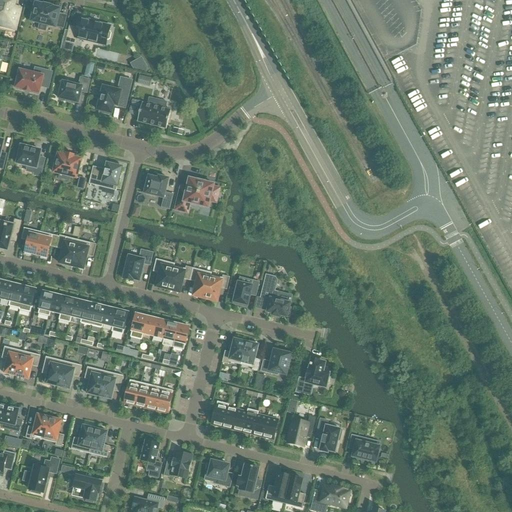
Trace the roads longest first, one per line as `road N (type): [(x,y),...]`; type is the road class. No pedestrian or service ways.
road 1 (tertiary): [(282,92),(354,220),(380,227),(426,207)]
road 2 (residential): [(185,439),(365,488),(360,511)]
road 3 (tertiary): [(511,343),(446,225),(426,207)]
road 4 (residential): [(282,92),(201,149),(140,147)]
road 5 (residential): [(140,147),(0,112)]
road 6 (residential): [(109,287),(140,147)]
road 7 (residential): [(0,394),(128,425)]
road 8 (residential): [(216,313),(185,439)]
